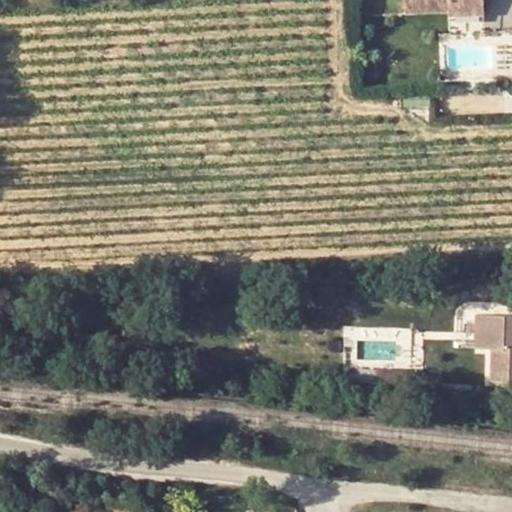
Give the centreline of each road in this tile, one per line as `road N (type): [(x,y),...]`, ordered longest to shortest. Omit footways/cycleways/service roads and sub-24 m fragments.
road 1 (residential): [(0,442),(332,489)]
road 2 (residential): [(332,489),(511,504)]
